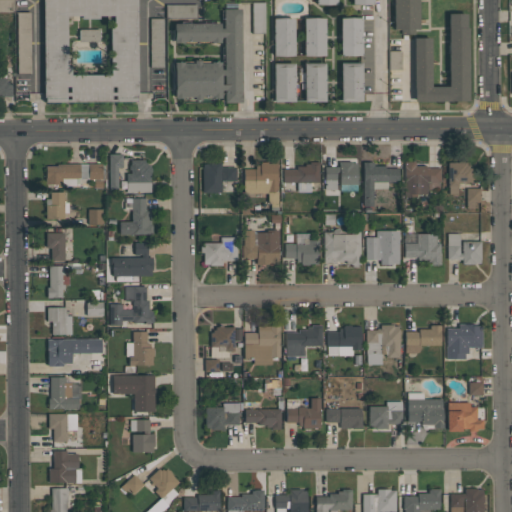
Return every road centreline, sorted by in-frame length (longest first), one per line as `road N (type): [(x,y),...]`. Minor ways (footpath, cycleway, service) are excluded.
road 1 (residential): [(491,0),(495,128),(503,146),(506,511)]
road 2 (residential): [(0,132),(511,127)]
road 3 (residential): [(17,132),(20,511)]
road 4 (residential): [(184,128),(187,463)]
road 5 (residential): [(187,463),(506,459)]
road 6 (residential): [(185,297),(504,296)]
